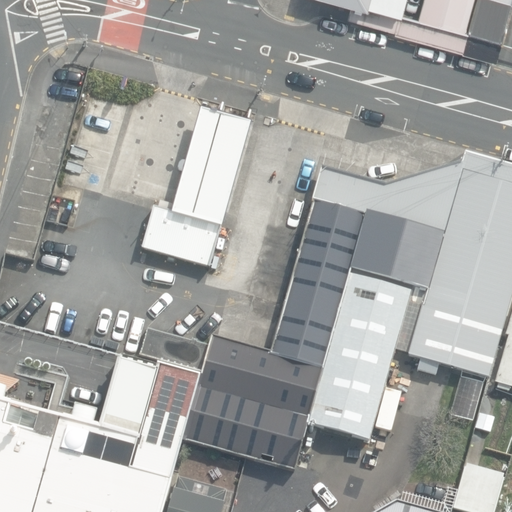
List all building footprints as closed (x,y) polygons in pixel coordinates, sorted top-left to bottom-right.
[(371,0),(329,0),(369,10),(371,0)] [(411,0),(376,0),(375,9),(407,17),(411,0)] [(511,8),(511,0),(427,0),(422,20),(504,43),(511,8)] [(258,121),(209,107),(178,210),(156,204),(142,251),(212,272),(258,121)] [(426,288),(460,162),(380,181),(319,164),(311,197),(363,213),(349,266),(426,288)] [(426,288),(405,351),(496,377),(511,321),(511,177),(460,162),(426,288)] [(268,346),(320,361),(348,273),(349,266),(363,213),(311,197),(268,346)] [(321,369),(306,421),(371,439),(411,291),(348,273),(321,369)] [(511,321),(496,377),(511,382),(511,321)] [(207,374),(214,347),(149,330),(143,356),(207,374)] [(306,421),(321,369),(217,339),(214,347),(207,374),(189,441),(250,459),(243,484),(271,491),(277,467),(292,471),(306,421)] [(0,511),(165,511),(203,379),(122,356),(101,428),(95,426),(99,411),(77,405),(73,419),(5,401),(8,389),(0,386),(0,511)] [(453,508),(466,511),(495,511),(505,477),(465,466),(453,508)] [(182,476),(171,511),(222,511),(228,490),(182,476)] [(377,511),(433,511),(397,502),(377,511)]
